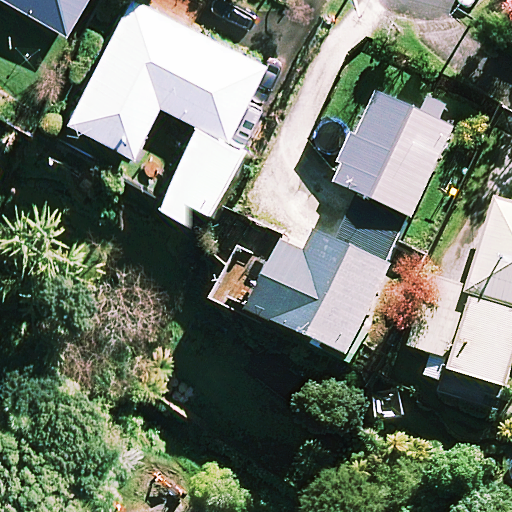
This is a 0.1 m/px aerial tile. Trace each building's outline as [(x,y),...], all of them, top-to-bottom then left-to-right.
[(0,0),(0,29),(5,32),(20,7),(63,33),(82,0),(0,0)] [(262,65),(133,0),(127,0),(67,120),(131,153),(157,103),(195,123),(155,201),(215,231),(252,157),(223,142),(262,65)] [(422,122),(378,103),(338,194),(360,203),(330,270),(252,236),(220,311),(351,368),(460,118),(429,104),(422,122)] [(0,163),(17,132),(0,122),(0,163)] [(414,355),(431,360),(424,383),(451,391),(454,381),(509,398),(511,388),(511,213),(501,210),(482,272),(442,260),(414,355)]
